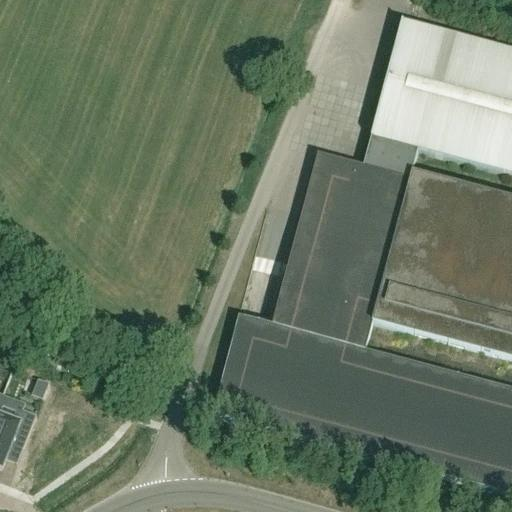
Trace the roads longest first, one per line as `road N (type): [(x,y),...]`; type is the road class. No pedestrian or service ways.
road 1 (unclassified): [(337,3),(169,425),(161,495)]
road 2 (tertiary): [(161,495),(212,494),(285,511)]
